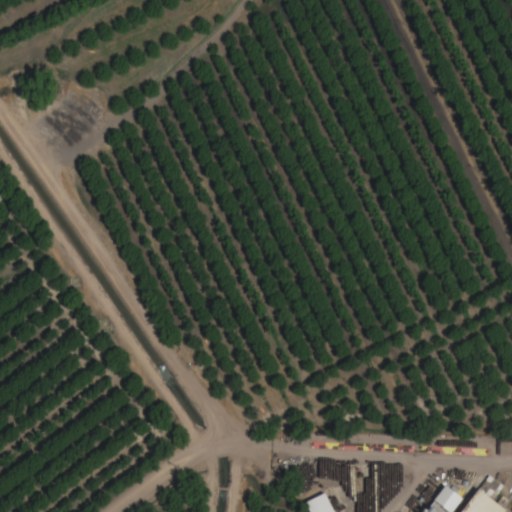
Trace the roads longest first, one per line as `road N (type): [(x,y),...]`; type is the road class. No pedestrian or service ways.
road 1 (residential): [(0,109),(224,429),(232,454),(228,511)]
road 2 (residential): [(125,511),(197,458),(511,459)]
